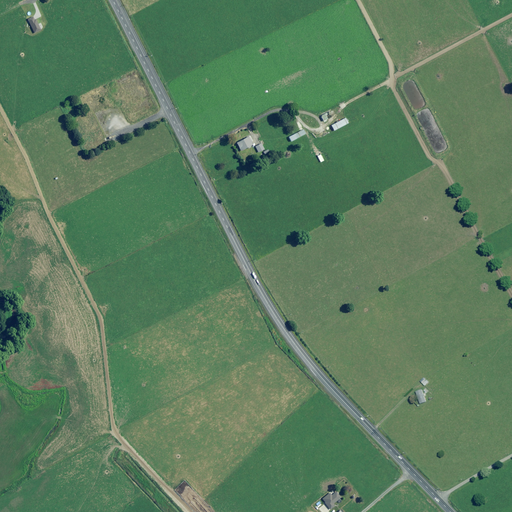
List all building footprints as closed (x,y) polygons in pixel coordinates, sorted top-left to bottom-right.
[(35,22),(33,17),(29,20),(35,32),(40,30),(36,21),(35,22)] [(104,94),(101,88),(96,91),(95,90),(81,97),(86,107),(90,105),(92,109),(97,106),(96,105),(99,103),(101,109),(104,108),(105,111),(111,108),(104,94)] [(122,99),(118,91),(113,94),(117,102),(122,99)] [(348,123),(345,118),(331,126),(334,131),(348,123)] [(306,134),(303,130),(289,137),(291,142),(306,134)] [(253,145),(249,137),(236,143),(241,151),(253,145)] [(264,150),(261,144),(255,147),(258,153),(264,150)] [(427,402),(422,390),(417,392),(421,404),(427,402)] [(341,498),(336,492),(332,495),(330,493),(322,500),(325,502),(324,503),(330,510),(335,506),(333,504),(341,498)]
